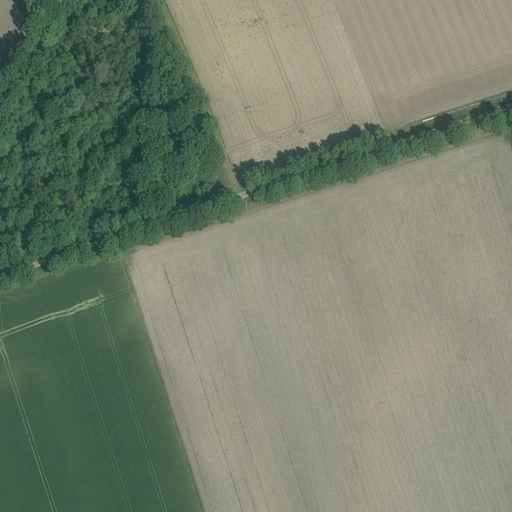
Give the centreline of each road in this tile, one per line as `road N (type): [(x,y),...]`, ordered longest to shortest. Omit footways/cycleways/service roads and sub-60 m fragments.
road 1 (track): [(507,109),(0,269)]
road 2 (track): [(240,197),(154,0)]
road 3 (track): [(64,0),(0,116)]
